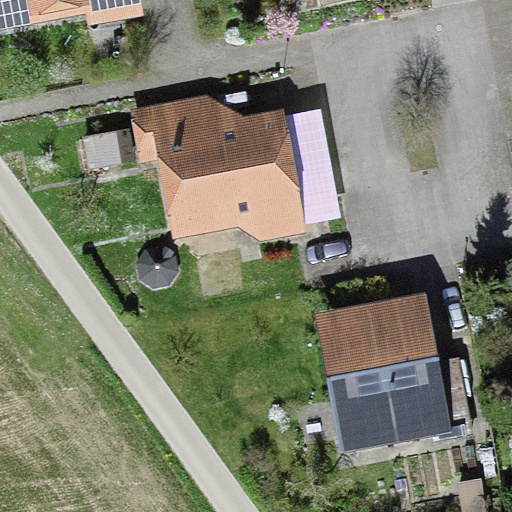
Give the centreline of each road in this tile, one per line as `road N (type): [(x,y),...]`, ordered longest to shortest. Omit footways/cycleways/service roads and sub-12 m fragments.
road 1 (residential): [(0,181),(239,511)]
road 2 (residential): [(397,35),(437,249),(511,235)]
